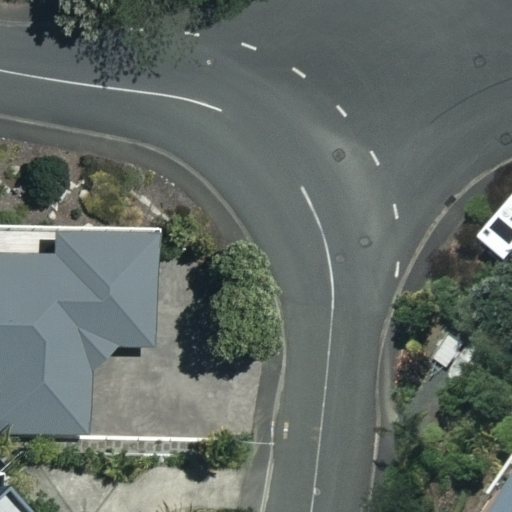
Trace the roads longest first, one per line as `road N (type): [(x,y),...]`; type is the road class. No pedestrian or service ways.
road 1 (residential): [(335,263),(302,190),(230,121),(0,82)]
road 2 (residential): [(511,93),(461,108),(335,263)]
road 3 (residential): [(303,511),(335,263)]
